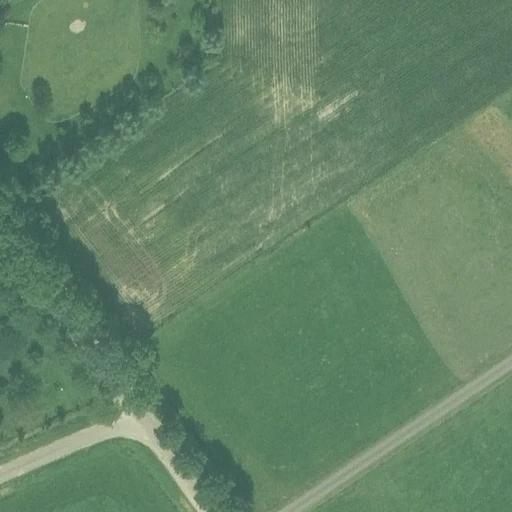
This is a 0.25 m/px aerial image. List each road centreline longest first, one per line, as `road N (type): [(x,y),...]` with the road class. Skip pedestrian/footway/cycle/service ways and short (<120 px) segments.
road 1 (tertiary): [(139,415),(0,244)]
road 2 (unclassified): [(0,476),(139,415)]
road 3 (tertiary): [(210,511),(139,415)]
